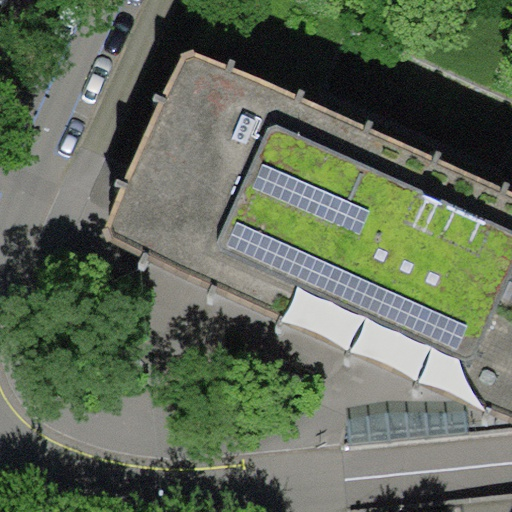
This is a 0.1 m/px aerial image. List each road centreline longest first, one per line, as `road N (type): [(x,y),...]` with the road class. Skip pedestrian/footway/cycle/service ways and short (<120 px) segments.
road 1 (residential): [(0,244),(113,0)]
road 2 (residential): [(0,443),(106,495),(233,497)]
